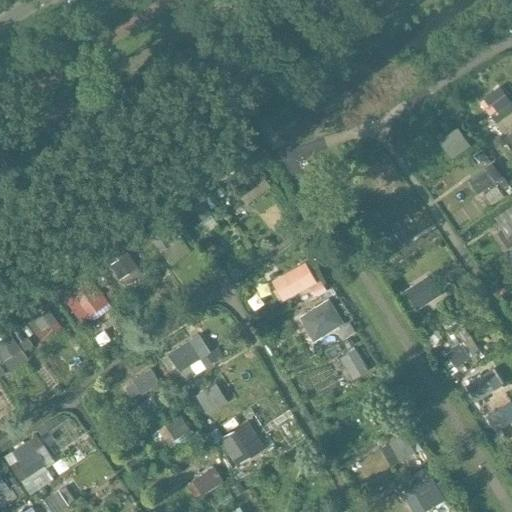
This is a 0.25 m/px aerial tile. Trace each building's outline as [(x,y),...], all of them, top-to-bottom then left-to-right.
[(490,114),(510,99),(500,86),(480,100),(490,114)] [(469,143),(457,127),(439,139),(451,156),(469,143)] [(493,181),(483,167),(467,179),(477,193),(493,181)] [(256,183),(245,169),(224,184),(232,195),(236,192),(239,196),(256,183)] [(210,212),(200,198),(182,211),(192,225),(210,212)] [(170,241),(160,227),(149,236),(159,249),(170,241)] [(401,242),(391,228),(374,239),(383,253),(401,242)] [(136,265),(126,251),(110,263),(120,277),(136,265)] [(315,281),(304,262),(272,280),(283,299),(315,281)] [(418,279),(410,265),(396,274),(404,288),(418,279)] [(404,289),(417,308),(441,293),(428,273),(404,289)] [(100,291),(90,278),(71,291),(81,305),(100,291)] [(339,321),(331,307),(313,317),(322,332),(339,321)] [(60,326),(46,308),(28,322),(41,340),(60,326)] [(343,338),(357,330),(350,320),(337,328),(343,338)] [(19,347),(9,333),(0,340),(0,353),(3,358),(19,347)] [(198,358),(187,341),(169,352),(180,370),(198,358)] [(469,357),(460,342),(446,351),(455,365),(469,357)] [(367,370),(354,348),(339,357),(353,378),(367,370)] [(159,382),(150,368),(132,379),(141,393),(159,382)] [(494,388),(485,373),(465,386),(475,400),(494,388)] [(225,400),(214,383),(196,395),(207,412),(225,400)] [(486,415),(493,426),(511,414),(511,409),(508,403),(486,415)] [(189,429),(180,415),(166,424),(175,438),(189,429)] [(414,452),(403,434),(388,442),(399,460),(414,452)] [(255,457),(246,443),(232,452),(241,466),(255,457)] [(44,464),(35,449),(17,461),(27,475),(44,464)] [(221,480),(213,467),(192,480),(201,494),(221,480)] [(0,494),(8,490),(0,476),(0,494)] [(443,499),(435,485),(417,495),(426,509),(443,499)] [(54,511),(66,504),(57,490),(43,500),(50,511),(54,511)]
